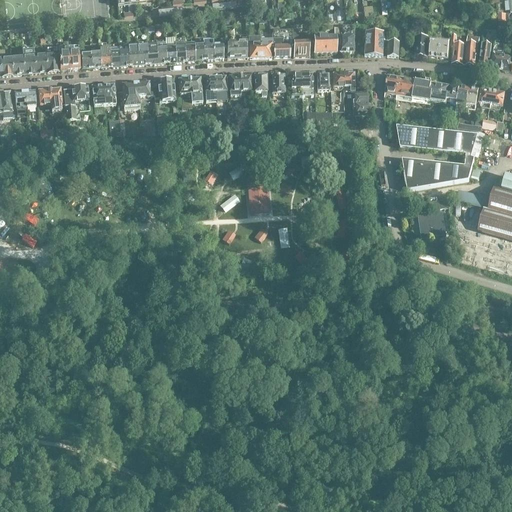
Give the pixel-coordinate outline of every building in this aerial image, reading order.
[(511,0),(499,1),(499,7),(498,7),(498,15),(511,14),(511,0)] [(373,19),(373,7),(365,7),(365,19),(373,19)] [(182,16),(182,9),(158,11),(158,18),(182,16)] [(353,55),(353,40),(352,28),(342,29),(342,31),(346,34),(342,38),(342,40),(339,40),(340,55),(353,55)] [(290,60),(290,45),(293,45),(293,32),(269,33),(269,43),(270,47),(271,47),(271,50),(273,50),(273,60),(290,60)] [(382,59),(383,37),(364,36),(364,58),(382,59)] [(511,60),(502,59),(506,37),(496,36),(494,46),(491,71),(511,74),(511,70),(511,60)] [(464,67),(466,49),(465,49),(466,44),(456,42),(456,37),(452,37),(451,49),(454,49),(452,66),(454,66),(464,67)] [(478,55),(478,50),(480,39),(468,38),(466,49),(464,67),(476,68),(478,55)] [(204,63),(203,41),(199,41),(199,39),(196,39),(196,41),(194,41),(194,42),(195,64),(204,63)] [(247,61),(247,47),(246,45),(246,39),(242,39),(242,44),(236,44),(237,62),(247,61)] [(214,63),(213,49),(212,40),(203,41),(204,63),(214,63)] [(336,56),(336,40),(313,41),(314,56),(336,56)] [(427,59),(428,41),(416,40),(415,58),(427,59)] [(186,65),(184,43),(184,41),(175,42),(176,65),(186,65)] [(167,66),(165,42),(155,43),(156,47),(157,67),(167,66)] [(176,65),(175,42),(165,42),(167,66),(176,65)] [(195,64),(194,42),(184,43),(186,65),(195,64)] [(448,61),(450,44),(431,42),(429,59),(448,61)] [(101,71),(99,54),(99,43),(89,44),(89,45),(90,58),(91,72),(101,71)] [(271,60),(271,50),(271,47),(270,47),(269,43),(260,43),(260,45),(260,61),(271,60)] [(237,62),(236,44),(226,44),(227,62),(237,62)] [(91,72),(90,58),(89,45),(80,45),(81,58),(82,72),(91,72)] [(260,61),(260,45),(258,45),(258,47),(249,48),(249,61),(260,61)] [(398,60),(398,46),(387,45),(387,59),(398,60)] [(309,59),(309,46),(293,46),(293,60),(309,59)] [(156,47),(146,47),(147,54),(148,68),(157,67),(156,47)] [(489,68),(490,57),(492,49),(482,47),(479,66),(489,68)] [(129,69),(128,55),(128,48),(118,49),(118,53),(119,70),(129,69)] [(222,48),(220,48),(213,49),(214,63),(223,62),(222,48)] [(59,74),(57,52),(45,53),(46,58),(47,75),(59,74)] [(70,73),(68,52),(63,53),(64,56),(58,56),(60,74),(70,73)] [(80,72),(78,55),(73,55),(73,52),(68,52),(70,73),(80,72)] [(110,70),(109,53),(99,54),(101,71),(110,70)] [(119,70),(118,53),(109,53),(110,70),(119,70)] [(138,68),(137,54),(128,55),(129,69),(138,68)] [(148,68),(147,54),(137,54),(138,68),(148,68)] [(47,75),(46,58),(34,59),(35,76),(47,75)] [(35,76),(34,59),(23,60),(24,77),(35,76)] [(24,77),(23,60),(11,61),(13,78),(24,77)] [(13,78),(11,61),(0,61),(0,67),(1,79),(1,80),(13,78)] [(344,89),(344,75),(333,76),(333,90),(344,89)] [(355,94),(354,75),(344,75),(344,89),(351,89),(351,95),(355,94)] [(302,94),(301,76),(290,77),(291,92),(300,92),(300,94),(302,94)] [(313,91),(312,76),(301,76),(302,94),(303,94),(303,91),(313,91)] [(329,94),(329,76),(317,76),(317,94),(329,94)] [(267,94),(266,77),(254,78),(254,94),(267,94)] [(285,96),(284,77),(271,77),(272,96),(285,96)] [(396,98),(400,79),(388,77),(385,96),(396,98)] [(240,93),(240,78),(229,79),(229,94),(240,93)] [(251,93),(250,78),(240,78),(240,93),(251,93)] [(216,94),(215,79),(204,80),(205,95),(216,94)] [(226,93),(225,79),(215,79),(216,94),(226,93)] [(412,101),(415,82),(400,79),(396,98),(412,101)] [(201,95),(200,80),(189,81),(190,96),(201,95)] [(190,96),(189,81),(178,82),(179,97),(190,96)] [(174,96),(173,83),(173,82),(157,83),(157,84),(158,97),(174,96)] [(429,103),(432,84),(415,82),(412,101),(429,103)] [(140,109),(139,100),(150,99),(149,84),(122,86),(123,101),(121,101),(121,111),(127,110),(128,123),(119,124),(120,133),(156,131),(156,121),(141,122),(140,112),(143,111),(142,109),(140,109)] [(447,102),(449,87),(432,84),(429,103),(443,106),(446,106),(447,102)] [(115,102),(114,87),(92,88),(92,89),(93,103),(115,102)] [(457,104),(459,89),(449,87),(447,102),(457,104)] [(466,107),(469,89),(459,87),(459,89),(457,104),(456,105),(466,107)] [(79,122),(78,107),(74,107),(74,104),(88,103),(87,89),(73,90),(71,92),(63,93),(66,123),(79,122)] [(476,108),(478,90),(469,89),(466,107),(476,108)] [(62,107),(60,91),(49,92),(51,108),(62,107)] [(491,106),(493,92),(481,91),(479,104),(491,106)] [(51,108),(49,92),(38,93),(40,109),(51,108)] [(503,108),(505,94),(493,92),(491,106),(503,108)] [(36,109),(34,93),(24,94),(26,110),(36,109)] [(366,93),(355,94),(351,95),(352,107),(367,105),(366,93)] [(26,110),(24,94),(14,95),(16,111),(26,110)] [(12,115),(10,95),(0,96),(2,116),(12,115)] [(204,120),(203,97),(199,97),(200,111),(192,111),(193,121),(204,120)] [(106,112),(105,104),(93,105),(93,113),(106,112)] [(368,117),(367,105),(352,107),(354,117),(354,119),(362,118),(368,117)] [(455,114),(456,108),(446,106),(443,106),(442,112),(455,114)] [(216,117),(205,118),(205,127),(216,126),(216,117)] [(363,123),(362,118),(354,119),(354,117),(345,118),(345,125),(360,124),(363,123)] [(502,133),(503,125),(482,123),(482,131),(502,133)] [(425,153),(427,132),(397,129),(400,150),(425,153)] [(452,156),(454,135),(427,132),(425,153),(452,156)] [(472,160),(478,138),(454,135),(452,156),(466,157),(466,163),(474,164),(475,161),(472,160)] [(319,156),(300,157),(301,166),(320,164),(319,156)] [(346,176),(335,160),(328,165),(338,181),(346,176)] [(421,191),(424,164),(402,162),(407,194),(421,191)] [(187,163),(178,165),(183,184),(192,182),(187,163)] [(295,170),(286,163),(280,170),(290,177),(295,170)] [(469,183),(474,164),(466,163),(465,169),(450,167),(448,186),(469,183)] [(448,186),(450,167),(424,164),(421,191),(448,186)] [(245,165),(228,175),(231,179),(233,182),(249,173),(245,165)] [(218,178),(211,173),(204,183),(207,185),(211,188),(218,178)] [(511,179),(505,178),(501,191),(511,194),(511,179)] [(17,181),(9,181),(10,195),(18,194),(17,181)] [(292,187),(281,184),(278,192),(289,196),(292,187)] [(268,213),(266,199),(268,199),(267,190),(262,191),(253,192),(253,191),(248,192),(249,205),(251,205),(252,215),(250,215),(250,216),(257,215),(257,212),(262,212),(262,215),(269,214),(269,213),(268,213)] [(511,219),(511,195),(493,190),(487,212),(511,219)] [(343,191),(334,194),(340,212),(349,209),(343,191)] [(6,195),(0,198),(0,199),(7,209),(12,205),(6,195)] [(189,195),(172,204),(176,212),(194,203),(192,200),(189,195)] [(485,211),(488,201),(464,195),(462,205),(485,211)] [(234,196),(219,208),(225,215),(240,203),(234,196)] [(450,210),(449,202),(431,205),(432,212),(450,210)] [(511,219),(487,212),(483,211),(477,233),(511,243),(511,219)] [(38,222),(26,215),(23,221),(34,228),(38,222)] [(446,237),(442,215),(418,219),(422,241),(431,240),(431,239),(446,237)] [(341,220),(336,238),(345,240),(350,223),(341,220)] [(268,236),(261,230),(253,239),(260,245),(268,236)] [(289,249),(286,230),(278,231),(281,250),(289,249)] [(235,237),(228,232),(221,241),(229,246),(235,237)] [(36,243),(25,236),(22,242),(33,248),(36,243)] [(203,239),(199,237),(193,247),(200,251),(206,241),(203,239)] [(266,248),(258,257),(265,263),(273,254),(266,248)] [(344,252),(333,268),(340,273),(352,257),(344,252)] [(313,268),(301,254),(294,259),(306,274),(313,268)] [(232,260),(224,256),(219,270),(226,274),(232,260)] [(211,262),(202,259),(198,272),(207,275),(211,262)] [(252,264),(244,260),(237,273),(245,277),(252,264)]
